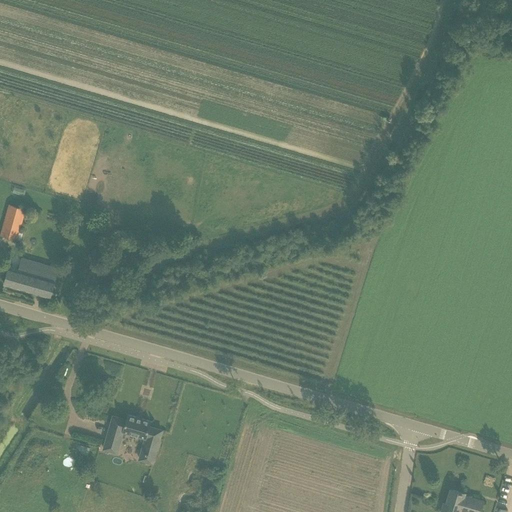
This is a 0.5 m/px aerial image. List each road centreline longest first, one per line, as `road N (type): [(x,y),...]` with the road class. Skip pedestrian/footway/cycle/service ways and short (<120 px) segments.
road 1 (unclassified): [(412,425),(0,306)]
road 2 (track): [(63,324),(17,409),(22,428),(0,463)]
